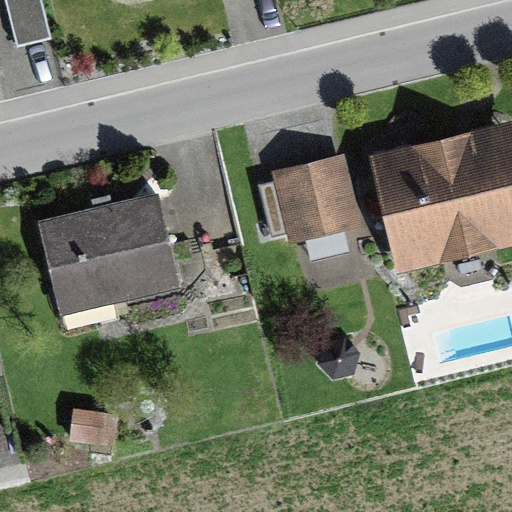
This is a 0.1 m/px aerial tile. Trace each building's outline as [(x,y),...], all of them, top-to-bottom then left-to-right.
[(34,0),(0,0),(13,47),(45,38),(34,0)] [(511,155),(504,127),(386,159),(410,246),(511,218),(511,155)] [(339,149),(279,162),(296,238),(356,224),(339,149)] [(157,183),(39,213),(61,297),(179,268),(157,183)] [(344,339),(325,343),(319,362),(333,376),(352,372),(357,353),(344,339)] [(107,420),(80,418),(76,457),(103,460),(107,420)]
